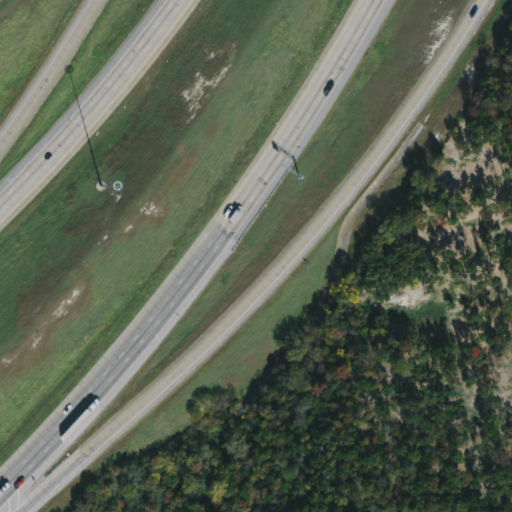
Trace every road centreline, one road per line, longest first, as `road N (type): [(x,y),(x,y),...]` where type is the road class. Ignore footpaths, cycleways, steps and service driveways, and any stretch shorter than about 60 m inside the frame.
road 1 (motorway): [(18,511),(198,351),(306,239),(480,0)]
road 2 (motorway): [(0,488),(196,264),(370,0)]
road 3 (motorway): [(175,0),(0,203)]
road 4 (motorway): [(93,0),(0,138)]
